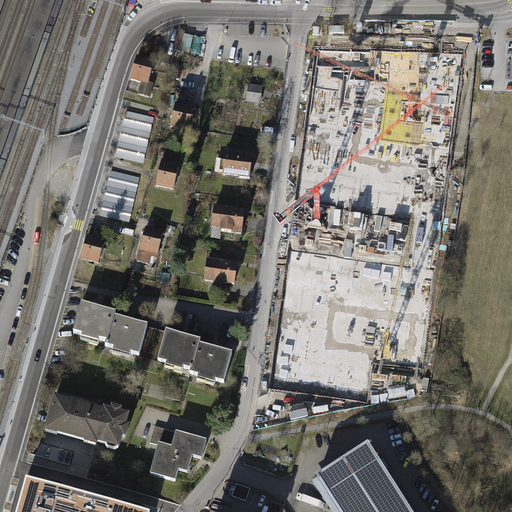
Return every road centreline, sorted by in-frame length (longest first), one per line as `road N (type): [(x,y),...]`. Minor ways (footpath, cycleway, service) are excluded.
road 1 (tertiary): [(0,495),(129,39),(172,9),(299,11)]
road 2 (residential): [(184,511),(240,428),(271,218)]
road 3 (tertiary): [(299,11),(511,8)]
road 4 (residential): [(271,218),(299,11)]
road 5 (residential): [(271,218),(414,238)]
